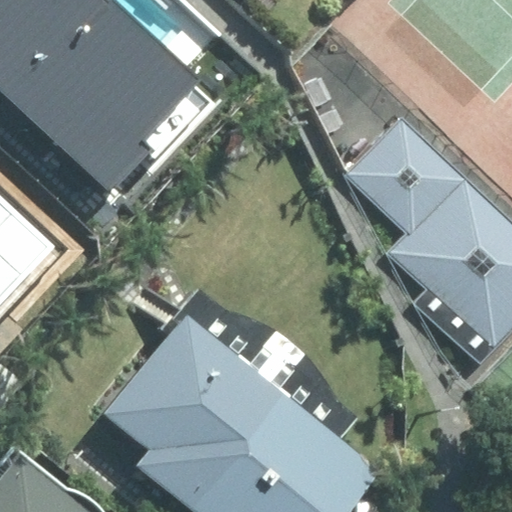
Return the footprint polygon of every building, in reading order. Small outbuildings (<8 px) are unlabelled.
[(0,0),(0,119),(62,180),(126,115),(73,62),(109,26),(82,0),(0,0)] [(511,232),(388,118),(332,179),(397,239),(379,258),(415,292),(407,300),(478,365),(511,328),(511,232)] [(154,179),(114,147),(63,212),(102,244),(154,179)] [(0,230),(0,263),(17,247),(0,230)] [(166,319),(89,411),(141,454),(123,476),(165,511),(325,511),(359,472),(324,443),(343,421),(315,398),(313,394),(310,389),(307,384),(304,380),(301,375),(298,371),(294,367),(291,363),(287,359),(283,355),(279,351),(275,348),(271,344),(266,341),(262,338),(257,335),(252,332),(248,329),(243,327),(238,325),(233,322),(228,320),(222,319),(217,317),(180,286),(158,313),(166,319)] [(86,511),(11,446),(0,458),(0,511),(86,511)]
